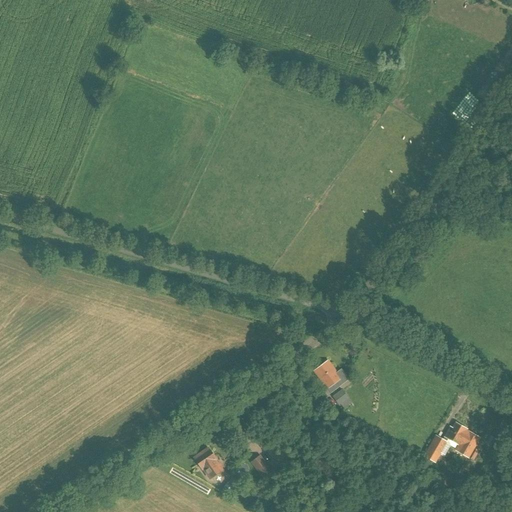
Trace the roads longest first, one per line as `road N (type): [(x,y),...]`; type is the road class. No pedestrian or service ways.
road 1 (unclassified): [(347,314),(0,214)]
road 2 (tertiary): [(61,511),(347,314)]
road 3 (tertiary): [(347,314),(511,99)]
road 4 (unclassified): [(511,405),(347,314)]
